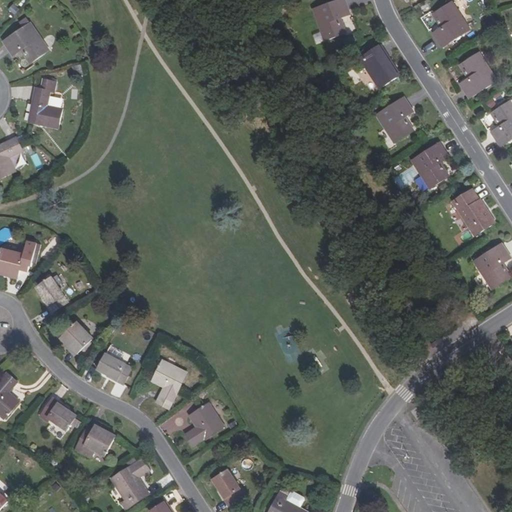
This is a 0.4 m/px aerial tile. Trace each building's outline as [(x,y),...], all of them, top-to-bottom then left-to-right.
[(350,15),(344,0),(340,0),(313,11),(325,42),(347,34),(341,19),(350,15)] [(433,14),(442,27),(433,33),(442,47),(470,29),(453,2),(433,14)] [(24,19),(19,15),(14,21),(19,25),(24,19)] [(37,55),(50,40),(24,18),(2,44),(16,55),(22,48),(29,53),(31,51),(37,55)] [(379,46),(360,58),(379,89),(396,78),(384,59),(386,58),(379,46)] [(460,65),(469,79),(460,84),(469,99),(497,81),(479,53),(460,65)] [(386,58),(384,59),(396,78),(398,77),(386,58)] [(36,97),(38,97),(32,123),(60,129),(64,110),(49,106),(52,92),(38,88),(36,97)] [(32,123),(38,97),(36,97),(30,123),(32,123)] [(413,112),(404,97),(376,115),(394,143),(413,131),(404,118),(413,112)] [(491,113),(499,126),(491,132),(500,146),(511,138),(511,103),(510,101),(491,113)] [(10,143),(11,145),(0,150),(0,180),(16,173),(10,159),(23,152),(18,139),(10,143)] [(448,159),(439,144),(411,162),(429,190),(449,177),(440,164),(448,159)] [(493,223),(471,189),(451,201),(473,235),(493,223)] [(26,256),(5,250),(0,265),(0,271),(6,274),(20,277),(21,271),(30,273),(32,267),(34,267),(35,264),(38,265),(43,246),(30,242),(26,256)] [(510,257),(501,243),(472,261),(490,289),(510,277),(501,263),(510,257)] [(38,289),(44,298),(51,307),(49,308),(53,314),(70,303),(52,279),(38,289)] [(44,298),(42,299),(49,308),(51,307),(44,298)] [(62,340),(67,346),(77,356),(93,340),(78,324),(62,340)] [(65,348),(75,357),(77,356),(67,346),(65,348)] [(134,369),(108,356),(100,370),(109,376),(119,381),(118,383),(125,386),(134,369)] [(166,396),(164,395),(161,400),(174,407),(191,375),(167,362),(156,382),(168,388),(170,390),(166,396)] [(7,372),(0,378),(0,414),(3,417),(18,400),(7,391),(6,390),(10,385),(12,386),(17,381),(7,372)] [(58,402),(52,397),(40,412),(62,431),(74,418),(65,411),(57,404),(58,402)] [(192,431),(186,434),(194,446),(225,426),(210,404),(191,416),(198,427),(200,429),(194,432),(192,431)] [(98,422),(97,425),(110,432),(111,429),(98,422)] [(116,435),(110,432),(97,425),(86,445),(106,455),(116,435)] [(144,459),(114,479),(128,502),(146,491),(139,480),(138,477),(144,474),(146,476),(152,472),(144,459)] [(221,491),(227,499),(225,500),(229,507),(245,497),(229,472),(215,481),(221,491)] [(306,511),(301,509),(287,501),(289,497),(281,492),(269,511),(306,511)] [(292,493),(289,497),(287,501),(301,509),(305,502),(305,500),(305,498),(304,497),(294,492),(292,493)] [(167,501),(151,511),(171,511),(170,509),(171,508),(167,501)]
